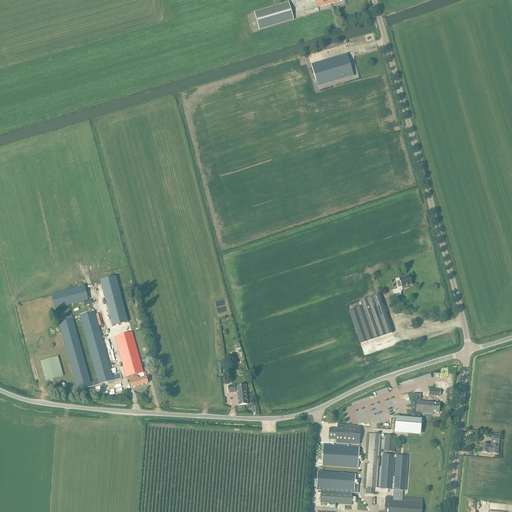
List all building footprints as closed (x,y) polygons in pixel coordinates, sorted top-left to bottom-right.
[(258,25),(292,16),(287,0),(284,0),(253,9),(258,25)] [(348,53),(354,74),(358,73),(352,52),(348,53)] [(311,65),(318,87),(353,76),(347,54),(311,65)] [(398,289),(392,291),(393,294),(400,291),(399,288),(402,288),(403,289),(408,287),(407,286),(412,285),(409,276),(399,279),(400,280),(396,281),(397,285),(397,286),(398,289)] [(115,277),(100,281),(112,327),(127,323),(121,297),(115,277)] [(55,309),(88,300),(84,286),(52,295),(55,309)] [(383,307),(379,295),(360,302),(362,307),(349,311),(360,344),(373,340),(392,333),(385,312),(387,312),(385,306),(383,307)] [(72,317),(58,321),(58,324),(72,374),(75,382),(72,383),(74,390),(77,389),(77,391),(92,387),(96,386),(99,385),(114,381),(122,379),(120,373),(113,375),(109,361),(100,330),(94,311),(79,315),(97,381),(94,382),(95,382),(91,383),(74,319),(73,319),(72,317)] [(144,377),(143,373),(144,373),(132,332),(115,337),(126,378),(138,374),(139,379),(138,379),(138,377),(129,379),(132,388),(148,383),(146,377),(144,377)] [(115,351),(107,353),(109,360),(116,358),(115,351)] [(45,381),(63,376),(57,357),(40,361),(45,381)] [(399,384),(400,388),(422,380),(421,376),(399,384)] [(236,392),(237,392),(238,405),(248,404),(245,385),(236,386),(236,387),(235,387),(235,385),(228,386),(229,394),(236,393),(236,392)] [(419,421),(419,413),(433,415),(433,413),(439,413),(440,404),(434,403),(420,402),(421,394),(420,394),(420,393),(419,393),(419,392),(418,392),(417,391),(417,392),(416,392),(415,393),(415,394),(413,394),(410,420),(410,419),(407,419),(407,420),(396,419),(396,420),(394,420),(393,430),(395,430),(395,432),(420,434),(420,433),(421,433),(422,423),(421,423),(421,421),(419,421)] [(359,445),(361,427),(338,425),(336,443),(359,445)] [(381,435),(370,434),(366,488),(377,489),(381,435)] [(394,452),(395,436),(385,435),(384,451),(394,452)] [(498,454),(499,446),(500,437),(492,436),(491,444),(488,444),(488,445),(482,444),(482,453),(498,454)] [(317,445),(316,460),(323,460),(322,466),(358,469),(358,464),(358,461),(362,462),(363,456),(359,456),(359,448),(317,445)] [(377,489),(366,488),(365,495),(376,496),(377,492),(379,493),(388,493),(388,490),(406,491),(408,456),(383,455),(381,489),(377,489)] [(315,472),(314,491),(319,491),(318,504),(350,505),(350,502),(354,502),(354,498),(351,498),(351,493),(357,493),(358,481),(353,481),(354,474),(343,473),(339,472),(339,473),(321,472),(317,471),(318,472),(315,472)] [(422,511),(423,499),(386,497),(384,511),(422,511)] [(467,498),(466,511),(475,511),(476,499),(467,498)]
